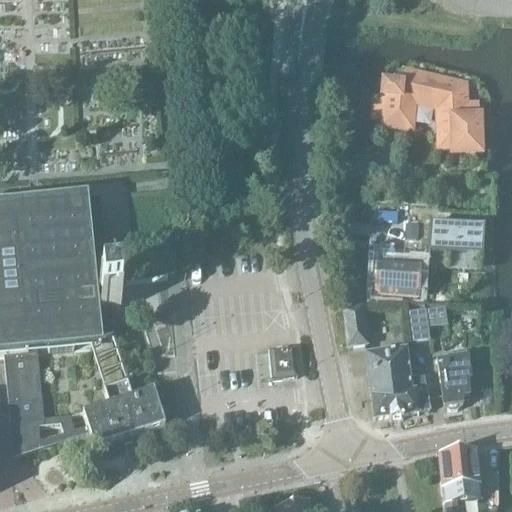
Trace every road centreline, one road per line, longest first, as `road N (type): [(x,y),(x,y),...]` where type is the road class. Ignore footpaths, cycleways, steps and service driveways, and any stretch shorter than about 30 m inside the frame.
road 1 (tertiary): [(346,459),(307,275),(297,89),(306,0)]
road 2 (tertiary): [(346,459),(511,430)]
road 3 (residential): [(102,511),(225,485)]
road 4 (unclassified): [(225,485),(346,459)]
